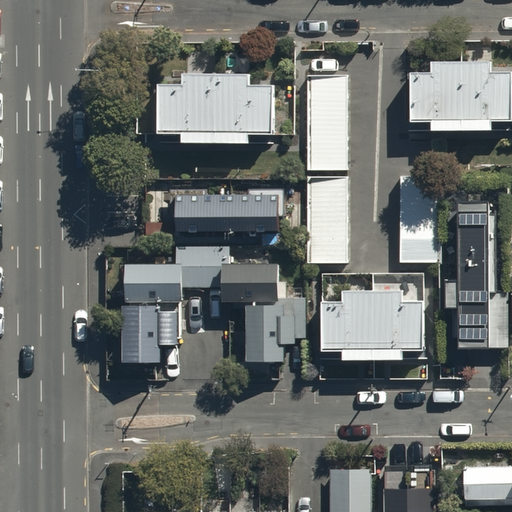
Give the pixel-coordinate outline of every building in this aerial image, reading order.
[(410,76),(410,124),(431,124),(431,132),(489,132),(489,123),(509,123),(509,75),(486,75),(486,63),(430,64),(430,76),(410,76)] [(344,77),(307,77),(307,169),(345,169),(344,77)] [(156,91),(156,138),(178,138),(178,148),(245,147),(245,139),(270,138),(270,90),(246,90),(246,79),(179,79),(179,91),(156,91)] [(346,177),(308,177),(308,265),(346,265),(346,177)] [(438,182),(400,182),(400,270),(438,269),(438,182)] [(280,233),(279,195),(174,197),(175,223),(144,223),(144,236),(280,233)] [(446,281),(446,307),(460,307),(461,348),(509,347),(509,329),(509,290),(497,290),(497,216),(491,216),(491,200),(459,200),(459,281),(446,281)] [(124,266),(123,304),(181,304),(182,288),(221,288),(221,302),(280,302),(280,298),(280,264),(228,263),(228,248),(176,248),(175,266),(124,266)] [(320,308),(320,355),(341,355),(341,364),(402,364),(402,354),(423,354),(423,305),(401,306),(401,294),(342,295),(342,308),(320,308)] [(242,306),(243,364),(281,363),(281,347),(292,347),(292,338),(306,338),(306,298),(280,298),(280,306),(242,306)] [(173,316),(157,316),(157,311),(120,311),(120,365),(157,365),(157,347),(173,347),(173,316)] [(511,509),(511,511),(511,470),(461,472),(462,511),(511,509)] [(329,486),(328,511),(369,511),(369,485),(329,486)] [(435,511),(436,491),(379,491),(378,511),(435,511)]
